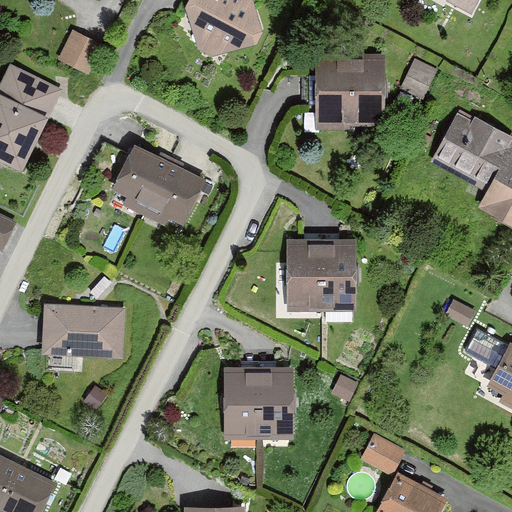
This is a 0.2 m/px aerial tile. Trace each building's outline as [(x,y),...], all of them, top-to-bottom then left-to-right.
[(251,0),(184,0),(183,0),(204,64),(266,44),(251,0)] [(475,24),(487,0),(450,0),(446,8),(475,24)] [(71,29),(60,58),(82,66),(93,37),(71,29)] [(402,85),(426,95),(438,67),(415,56),(402,85)] [(383,61),(318,64),(320,136),(386,134),(383,61)] [(62,90),(11,65),(0,86),(0,165),(19,175),(62,90)] [(511,138),(511,137),(457,109),(429,162),(486,191),(477,208),(511,226),(511,145),(509,144),(511,138)] [(114,195),(186,229),(208,181),(136,148),(114,195)] [(0,211),(0,247),(2,249),(17,220),(0,211)] [(289,309),(357,306),(354,237),(287,240),(289,309)] [(125,314),(48,309),(45,360),(122,364),(125,314)] [(511,343),(510,343),(486,388),(498,394),(495,400),(511,409),(511,343)] [(224,436),(291,435),(291,370),(224,370),(224,436)] [(373,429),(360,456),(393,472),(406,445),(373,429)] [(0,511),(42,511),(56,488),(0,458),(0,511)] [(398,473),(376,511),(441,511),(448,501),(398,473)]
